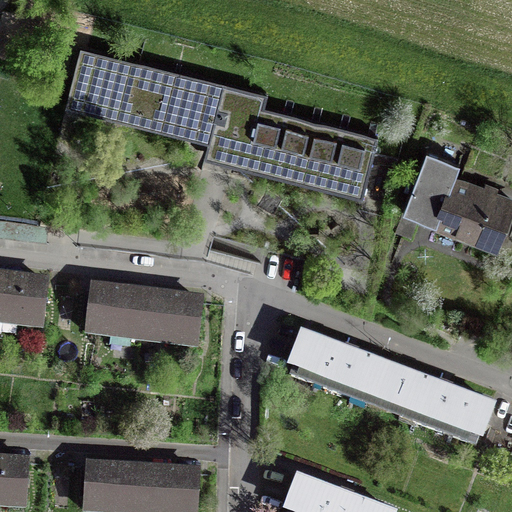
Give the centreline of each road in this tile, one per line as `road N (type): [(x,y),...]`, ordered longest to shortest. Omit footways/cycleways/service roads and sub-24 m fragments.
road 1 (residential): [(511,385),(244,291)]
road 2 (residential): [(244,291),(0,260)]
road 3 (residential): [(240,459),(0,443)]
road 4 (residential): [(240,459),(244,291)]
